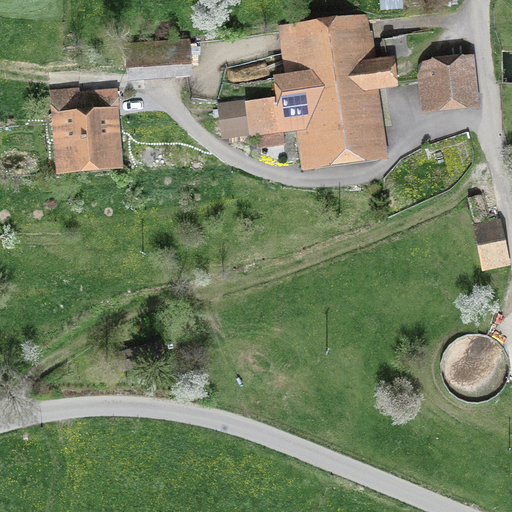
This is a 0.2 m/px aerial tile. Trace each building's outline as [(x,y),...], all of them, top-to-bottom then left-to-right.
[(357,29),(356,16),(299,24),(301,36),(303,48),(289,50),(293,77),(285,78),(288,97),(248,100),(252,132),(299,126),(304,168),(307,168),(307,162),(326,159),(327,167),(375,161),(357,29)] [(383,40),(386,64),(406,56),(403,35),(383,40)] [(128,71),(187,67),(185,39),(126,44),(128,71)] [(429,107),(476,103),(472,59),(425,63),(429,107)] [(50,94),(58,168),(111,163),(105,100),(79,102),(78,92),(50,94)] [(468,199),(475,226),(506,217),(497,191),(468,199)] [(476,227),(483,266),(504,263),(497,220),(476,227)] [(482,337),(468,338),(455,345),(446,356),(442,370),(445,384),(453,396),(465,404),(479,406),(493,402),(504,393),(510,380),(511,366),(506,352),(495,342),(482,337)]
